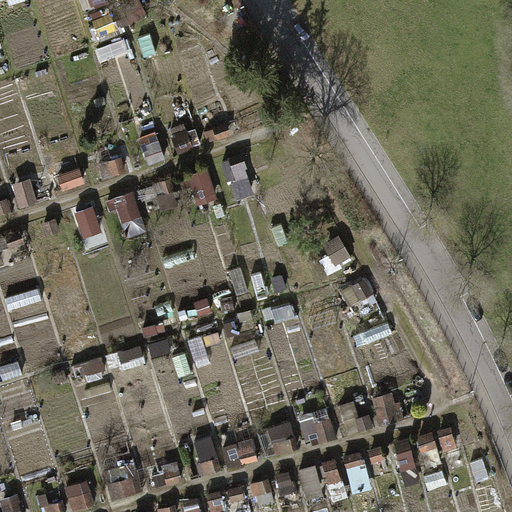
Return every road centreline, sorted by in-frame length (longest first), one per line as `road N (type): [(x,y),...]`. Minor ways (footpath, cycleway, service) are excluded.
road 1 (track): [(94,511),(435,419),(447,405),(289,126)]
road 2 (unclassified): [(270,0),(442,271),(511,410)]
road 3 (track): [(289,126),(0,226)]
